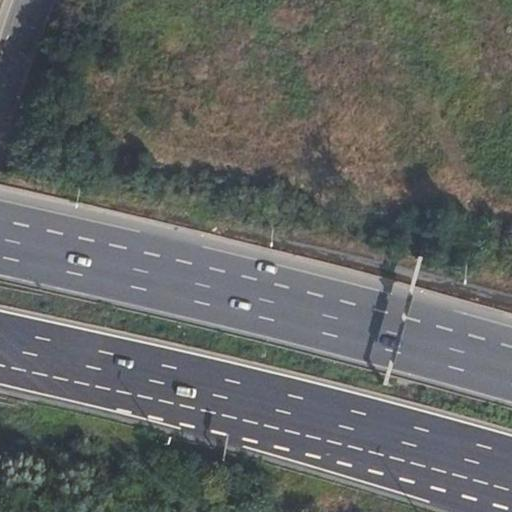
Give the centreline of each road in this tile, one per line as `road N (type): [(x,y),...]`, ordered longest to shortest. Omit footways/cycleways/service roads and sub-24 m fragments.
road 1 (motorway): [(0,351),(245,407),(511,484)]
road 2 (motorway): [(511,366),(0,242)]
